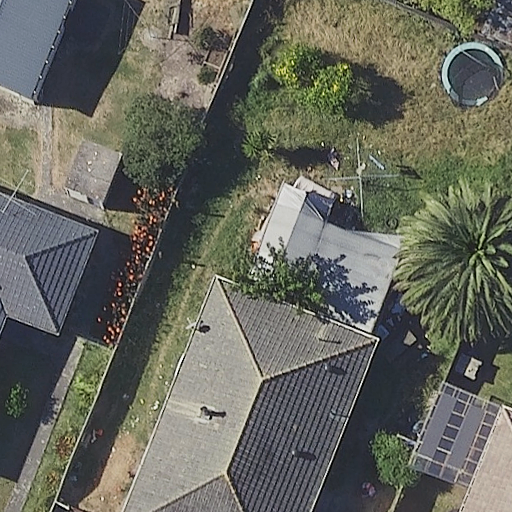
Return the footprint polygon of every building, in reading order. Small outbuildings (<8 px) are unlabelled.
[(62,0),(0,0),(0,90),(23,100),(62,0)] [(511,50),(511,0),(484,0),(473,37),(511,50)] [(223,229),(183,213),(160,274),(199,289),(111,511),(293,511),(402,238),(244,176),(223,229)] [(83,231),(0,199),(0,313),(45,331),(83,231)] [(448,511),(511,511),(511,414),(489,406),(448,511)]
